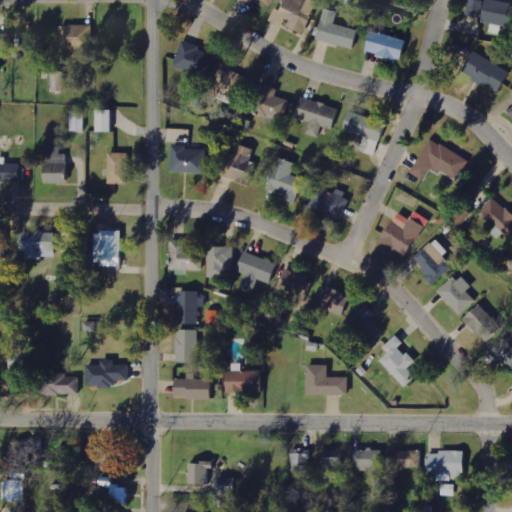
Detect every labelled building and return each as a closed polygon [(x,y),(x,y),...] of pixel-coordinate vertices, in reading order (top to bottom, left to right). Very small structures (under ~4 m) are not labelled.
[(304,33),(318,3),(312,0),(287,0),(282,11),(277,9),(271,21),(285,27),(286,25),(304,33)] [(470,0),(467,14),(481,17),(485,0),(482,0),(470,0)] [(511,5),(511,1),(500,0),(486,0),(484,24),(511,26),(511,5)] [(339,12),(326,8),(318,39),(355,49),(361,30),(336,24),(339,12)] [(62,47),(93,48),(94,25),(62,24),(62,47)] [(368,52),(404,61),(409,40),(373,31),(368,52)] [(0,49),(8,49),(8,34),(0,33),(0,49)] [(216,54),(184,41),(175,64),(206,77),(216,54)] [(499,93),(511,72),(477,51),(464,72),(499,93)] [(244,101),(252,78),(221,67),(213,90),(244,101)] [(65,71),(53,71),(53,91),(64,91),(65,71)] [(280,89),(264,83),(253,110),(285,121),(292,101),(278,95),(280,89)] [(341,109),(304,97),(298,117),(311,122),(307,133),(320,138),(323,126),(334,130),(341,109)] [(114,109),(99,109),(99,131),(114,132),(114,109)] [(344,129),(365,136),(360,151),(376,156),(387,123),(350,111),(344,129)] [(86,131),(86,112),(73,112),(73,131),(86,131)] [(433,168),(459,182),(471,159),(431,138),(413,173),(427,180),(433,168)] [(222,177),(253,184),(258,163),(253,161),(256,148),(240,144),(237,155),(228,153),(222,177)] [(173,172),(207,173),(208,149),(190,149),(190,145),(173,145),(173,172)] [(47,183),(67,184),(67,147),(53,146),(53,154),(47,154),(47,183)] [(111,183),(130,183),(131,153),(111,152),(111,183)] [(294,175),(298,163),(279,156),(269,188),(287,194),(285,200),(297,204),(306,179),(294,175)] [(0,182),(22,183),(22,164),(0,163),(0,182)] [(310,207),(342,221),(353,197),(336,189),(335,192),(320,185),(310,207)] [(496,228),(494,229),(511,245),(511,212),(495,196),(479,213),(496,228)] [(431,220),(417,211),(411,219),(401,212),(383,241),(407,257),(431,220)] [(22,231),(22,251),(27,251),(27,258),(56,259),(56,232),(22,231)] [(124,231),(97,231),(96,265),(123,266),(124,231)] [(190,248),(190,239),(172,239),(171,270),(203,270),(204,249),(190,248)] [(416,257),(429,274),(426,277),(433,285),(455,267),(446,256),(450,252),(439,239),(416,257)] [(234,247),(209,246),(208,277),(233,278),(234,247)] [(272,284),(280,264),(246,251),(238,271),(246,274),(241,286),(254,291),(259,280),(272,284)] [(278,291),(304,303),(314,280),(288,269),(278,291)] [(478,300),(470,291),(475,286),(462,273),(441,292),(462,315),(478,300)] [(316,306),(346,314),(352,294),(322,285),(316,306)] [(179,323),(200,323),(201,308),(206,308),(206,299),(200,299),(200,291),(180,291),(179,323)] [(467,317),(487,342),(504,329),(484,303),(467,317)] [(385,332),(372,318),(377,314),(369,305),(351,322),(372,344),(385,332)] [(97,321),(86,321),(86,332),(98,331),(97,321)] [(201,329),(178,330),(178,361),(201,361),(201,329)] [(382,360),(407,387),(418,377),(410,368),(417,362),(403,346),(406,343),(399,335),(386,347),(391,353),(382,360)] [(13,367),(30,368),(30,345),(14,344),(13,367)] [(131,364),(116,365),(116,361),(89,362),(90,386),(132,385),(131,364)] [(309,395),(351,394),(350,377),(330,377),(330,364),(308,365),(309,395)] [(228,371),(228,393),(264,394),(264,372),(228,371)] [(81,376),(70,376),(70,373),(47,372),(46,394),(80,395),(81,376)] [(0,376),(0,395),(21,396),(21,384),(14,384),(14,377),(0,376)] [(213,399),(213,378),(189,377),(189,379),(177,378),(177,398),(213,399)] [(31,442),(11,443),(12,464),(31,463),(31,442)] [(97,463),(97,448),(82,447),(81,462),(97,463)] [(111,447),(99,447),(98,470),(106,470),(106,463),(111,463),(111,447)] [(293,474),(312,473),(311,449),(292,450),(293,474)] [(327,451),(328,477),(345,476),(344,450),(327,451)] [(383,450),(353,450),(354,470),(384,469),(383,450)] [(422,451),(390,451),(391,469),(423,469),(422,451)] [(429,451),(429,475),(438,475),(438,481),(452,481),(452,478),(466,478),(467,452),(429,451)] [(191,484),(212,484),(213,462),(191,462),(191,484)] [(221,495),(238,495),(238,478),(221,477),(221,495)] [(25,480),(4,480),(4,501),(25,502),(25,480)] [(112,504),(128,504),(129,484),(107,483),(106,486),(113,486),(112,504)]
